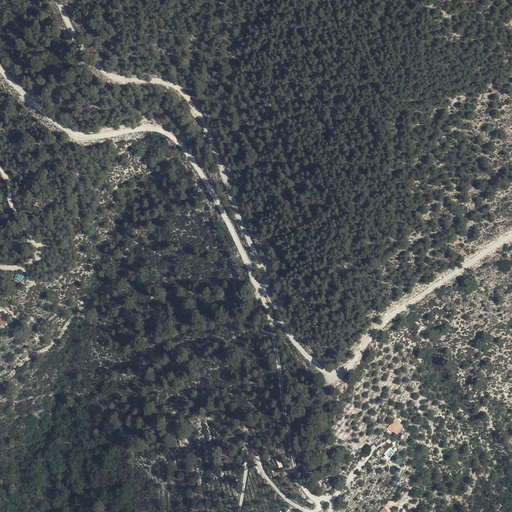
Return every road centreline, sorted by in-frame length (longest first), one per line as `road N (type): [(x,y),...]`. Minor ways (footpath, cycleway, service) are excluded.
road 1 (track): [(58,0),(99,67),(184,93),(202,119),(276,312),(325,374),(349,370),(396,311),(511,235)]
road 2 (track): [(266,283),(255,282),(221,210),(165,132),(69,133),(0,65)]
road 3 (track): [(255,282),(269,312),(295,468),(319,500)]
road 4 (track): [(307,511),(281,494),(252,450),(240,511)]
